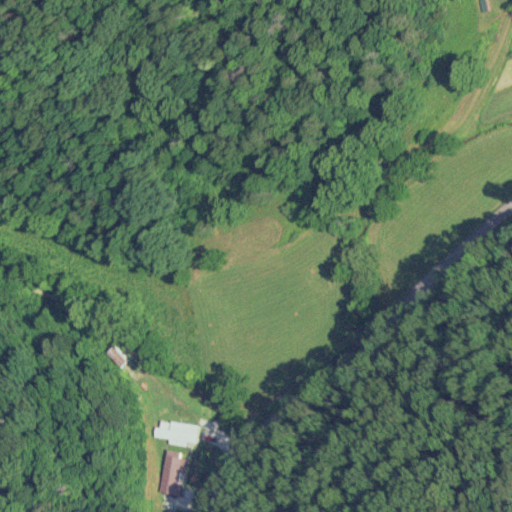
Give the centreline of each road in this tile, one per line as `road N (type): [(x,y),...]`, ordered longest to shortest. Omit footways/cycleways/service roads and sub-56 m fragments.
road 1 (residential): [(511,203),(436,270),(396,326),(251,440),(208,511)]
road 2 (residential): [(396,326),(237,148),(193,76),(175,0)]
